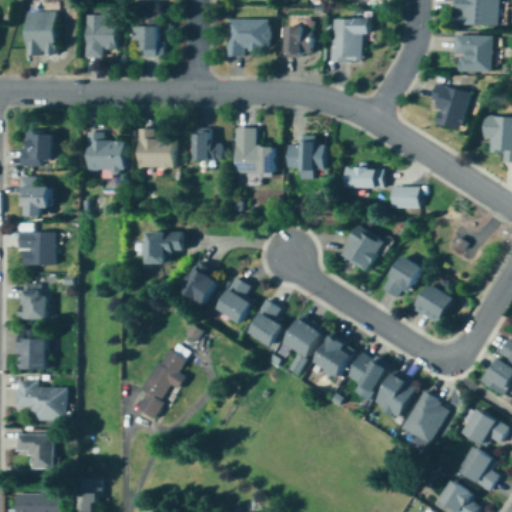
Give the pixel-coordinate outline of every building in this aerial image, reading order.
[(455,0),(455,26),(498,26),(498,0),(455,0)] [(58,55),(58,12),(27,12),(27,55),(58,55)] [(86,55),(117,55),(117,14),(86,14),(86,55)] [(363,35),(371,35),(371,19),(333,19),(333,62),(363,62),(363,35)] [(226,20),(227,54),(267,54),(267,20),(226,20)] [(143,57),(163,57),(163,27),(133,27),(133,42),(143,42),(143,57)] [(286,27),(286,57),(313,57),(313,27),(286,27)] [(493,35),(456,35),(456,72),(493,72),(493,35)] [(440,111),(437,125),(464,131),(473,93),(437,85),(432,109),(440,111)] [(511,116),(486,116),(484,152),(505,153),(505,163),(511,163),(511,116)] [(236,128),(236,174),(277,174),(277,147),(258,147),(258,128),(236,128)] [(138,168),(179,168),(179,138),(155,138),(155,129),(138,129),(138,168)] [(223,161),(223,145),(212,145),(212,131),(195,131),(195,162),(223,161)] [(23,167),(55,167),(55,132),(23,132),(23,167)] [(88,133),(88,171),(125,172),(125,141),(105,141),(105,133),(88,133)] [(289,145),(288,169),(303,169),(302,180),(316,180),(316,170),(327,170),(327,145),(317,145),(318,136),(303,136),(303,145),(289,145)] [(347,169),(347,189),(385,189),(385,169),(347,169)] [(39,177),(20,178),(21,196),(28,195),(28,217),(52,217),(52,186),(39,186),(39,177)] [(421,187),(393,187),(393,209),(421,209),(421,187)] [(344,260),(372,271),(385,239),(357,227),(344,260)] [(22,233),(22,266),(57,266),(57,233),(22,233)] [(147,265),(171,265),(171,252),(185,252),(185,234),(147,234),(147,265)] [(405,302),(424,269),(403,257),(384,290),(405,302)] [(181,292),(205,306),(223,277),(199,262),(181,292)] [(242,324),(256,302),(246,296),(252,287),(237,278),(217,310),(242,324)] [(49,321),(50,295),(43,295),(43,284),(22,284),(22,320),(49,321)] [(456,299),(431,284),(415,311),(440,326),(456,299)] [(273,348),(286,327),(275,320),(282,310),(267,300),(248,332),(273,348)] [(327,329),(302,316),(287,345),(301,353),(291,370),(303,376),(327,329)] [(21,331),(21,370),(48,370),(48,331),(21,331)] [(511,361),(511,334),(500,355),(511,361)] [(342,378),(358,349),(333,335),(316,364),(342,378)] [(135,406),(155,418),(189,361),(169,349),(135,406)] [(366,351),(347,380),(373,397),(392,367),(366,351)] [(484,382),(506,396),(511,386),(511,366),(499,358),(484,382)] [(377,405),(401,419),(419,386),(395,373),(377,405)] [(40,388),(40,381),(17,381),(17,409),(33,409),(33,421),(68,421),(68,388),(40,388)] [(402,428),(429,445),(452,409),(425,391),(402,428)] [(493,440),(500,444),(510,428),(479,409),(464,433),(489,447),(493,440)] [(32,470),(56,470),(56,435),(17,435),(17,454),(32,454),(32,470)] [(498,461),(475,447),(460,471),(491,490),(501,475),(493,470),(498,461)] [(478,497),(451,478),(437,497),(458,511),(478,511),(482,508),(474,502),(478,497)] [(101,511),(102,479),(80,479),(79,511),(101,511)] [(15,511),(63,511),(64,495),(16,494),(15,511)]
